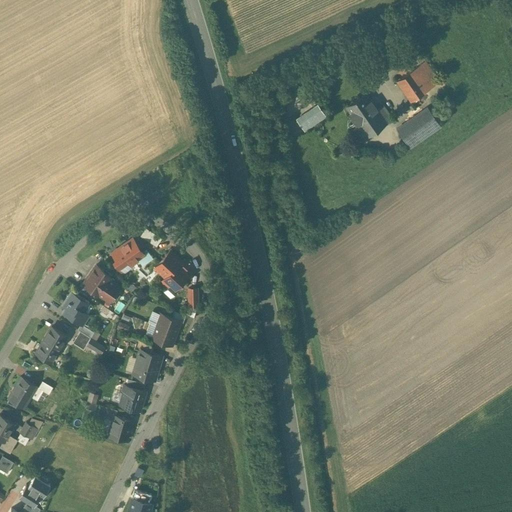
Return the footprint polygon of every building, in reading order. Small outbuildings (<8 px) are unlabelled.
[(423,60),(395,79),(410,100),(438,81),(423,60)] [(377,109),(365,93),(346,106),(357,123),(365,135),(367,136),(392,119),(382,105),(377,109)] [(317,104),(296,119),(304,131),(326,116),(317,104)] [(426,107),(397,128),(410,146),(439,125),(426,107)] [(357,123),(350,128),(359,140),(360,139),(365,135),(357,123)] [(160,238),(145,228),(141,235),(156,245),(160,238)] [(132,238),(112,252),(118,261),(116,263),(124,274),(132,268),(129,264),(134,261),(135,263),(140,259),(139,257),(144,254),(132,238)] [(170,250),(152,269),(155,271),(159,271),(165,277),(178,263),(181,260),(170,250)] [(178,263),(165,277),(162,280),(162,283),(165,283),(169,286),(173,290),(174,290),(179,284),(180,285),(182,284),(184,282),(184,280),(183,279),(189,273),(178,263)] [(104,270),(96,264),(83,283),(99,294),(109,301),(119,287),(112,283),(114,281),(110,279),(110,278),(102,272),(104,270)] [(169,286),(163,292),(170,298),(176,292),(174,290),(173,290),(169,286)] [(197,288),(188,288),(188,306),(196,306),(196,301),(197,301),(197,288)] [(89,302),(72,291),(63,305),(66,307),(63,313),(80,324),(81,324),(82,324),(88,313),(83,310),(89,302)] [(185,314),(174,310),(171,317),(180,320),(179,321),(182,322),(185,314)] [(171,317),(161,313),(156,325),(175,332),(179,321),(180,320),(171,317)] [(94,332),(82,324),(81,324),(80,324),(77,329),(80,331),(90,337),(94,332)] [(175,332),(156,325),(152,337),(171,344),(175,332)] [(66,335),(51,326),(40,344),(36,352),(51,361),(56,352),(64,357),(73,342),(74,340),(66,335)] [(90,337),(80,331),(74,340),(73,342),(83,349),(86,344),(90,337)] [(105,347),(90,337),(86,344),(100,353),(105,347)] [(152,344),(137,338),(134,348),(139,349),(139,348),(150,351),(152,344)] [(150,351),(139,348),(139,349),(132,373),(155,379),(162,355),(150,351)] [(114,375),(116,370),(108,366),(105,372),(114,375)] [(38,387),(21,377),(8,398),(9,398),(7,401),(14,405),(15,402),(23,407),(30,396),(37,400),(43,390),(38,387)] [(128,385),(130,386),(142,389),(144,383),(129,379),(128,385)] [(52,387),(42,381),(38,387),(43,390),(48,393),(52,387)] [(63,397),(65,392),(53,386),(50,392),(63,397)] [(123,405),(143,411),(149,391),(142,389),(130,386),(123,405)] [(96,406),(100,393),(90,391),(86,407),(95,409),(96,406)] [(117,409),(100,404),(97,415),(112,419),(113,420),(114,415),(115,415),(117,409)] [(31,413),(27,421),(40,427),(43,420),(31,413)] [(0,414),(0,438),(3,440),(0,445),(0,446),(9,453),(17,439),(8,434),(14,423),(0,414)] [(115,415),(114,415),(113,420),(112,419),(109,430),(109,432),(109,434),(126,439),(132,420),(115,415)] [(38,428),(26,421),(19,432),(32,439),(38,428)] [(13,461),(2,455),(0,459),(0,463),(9,469),(13,461)] [(35,474),(28,485),(40,493),(43,495),(50,484),(35,474)] [(40,493),(28,485),(27,484),(19,495),(33,504),(40,493)] [(132,497),(127,511),(149,511),(152,502),(132,497)]
